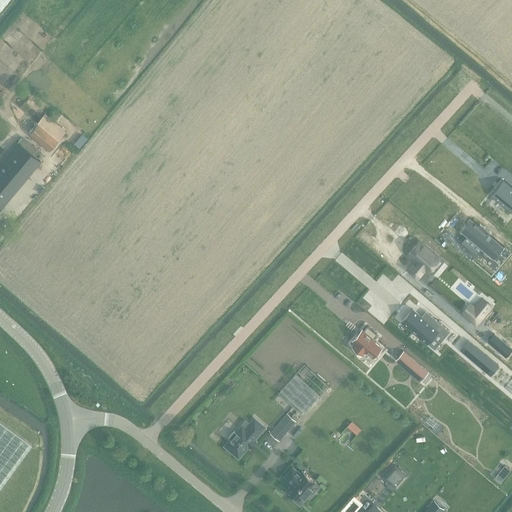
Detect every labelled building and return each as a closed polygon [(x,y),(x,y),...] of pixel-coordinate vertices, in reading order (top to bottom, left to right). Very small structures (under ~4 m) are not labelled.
[(37,123),(28,133),(49,151),(57,141),(66,131),(49,117),(45,114),(37,123)] [(0,209),(40,161),(36,158),(41,152),(22,136),(0,162),(0,209)] [(511,187),(503,180),(490,195),(511,213),(511,211),(511,187)] [(466,236),(461,242),(477,256),(482,249),(490,256),(500,243),(471,218),(465,224),(469,228),(464,234),(466,236)] [(419,241),(408,254),(415,260),(408,269),(418,277),(425,269),(428,271),(439,258),(419,241)] [(470,304),(462,313),(476,325),(491,306),(482,298),(475,308),(470,304)] [(412,309),(402,321),(427,343),(437,331),(443,336),(448,330),(430,314),(425,320),(412,309)] [(356,343),(353,347),(362,355),(365,351),(373,357),(381,348),(374,342),(375,341),(373,339),(373,338),(377,334),(367,326),(364,330),(364,331),(362,330),(353,341),(356,343)] [(511,348),(494,333),(488,341),(506,357),(511,349),(511,348)] [(476,347),(468,356),(490,375),(498,366),(476,347)] [(404,352),(396,361),(415,376),(420,381),(427,372),(422,367),(404,352)] [(278,393),(302,414),(320,395),(296,373),(278,393)] [(287,414),(270,433),(279,441),(296,421),(295,421),(291,417),(287,414)] [(230,439),(225,446),(239,457),(248,446),(254,439),(265,427),(254,419),(249,425),(248,423),(244,428),(242,426),(236,432),(234,431),(228,438),(230,439)] [(0,486),(31,444),(0,421),(0,486)] [(395,465),(384,477),(396,488),(407,476),(395,465)] [(504,466),(494,478),(500,483),(510,471),(504,466)] [(293,468),(285,476),(293,483),(292,485),(290,487),(293,489),(290,492),(296,497),(294,499),(300,504),(312,490),(310,488),(315,482),(303,471),(300,474),(293,468)] [(370,501),(385,485),(379,479),(364,495),(370,501)]
